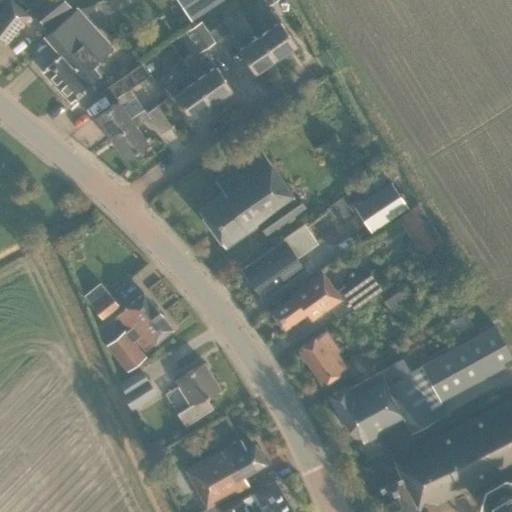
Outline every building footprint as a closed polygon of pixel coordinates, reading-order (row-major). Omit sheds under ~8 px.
[(0,36),(7,42),(29,14),(12,0),(9,0),(0,11),(0,36)] [(73,7),(66,0),(41,0),(31,8),(47,28),(73,7)] [(179,0),(192,19),(219,0),(179,0)] [(60,54),(42,70),(71,100),(89,84),(88,83),(99,74),(92,66),(113,46),(77,7),(63,19),(44,36),(60,54)] [(271,27),(259,35),(275,58),(296,43),(271,8),(262,14),(271,27)] [(201,20),(188,29),(201,49),(214,41),(201,20)] [(255,72),(275,58),(259,35),(247,43),(239,30),(230,36),(255,72)] [(207,71),(195,79),(211,102),(232,88),(207,52),(198,58),(207,71)] [(96,115),(110,136),(133,120),(130,116),(122,104),(135,95),(137,93),(132,85),(151,73),(142,60),(140,61),(141,62),(108,85),(118,99),(96,115)] [(190,116),(211,102),(195,79),(183,87),(174,75),(166,81),(190,116)] [(144,107),(130,116),(133,120),(110,136),(125,157),(147,141),(136,125),(149,116),(160,132),(171,125),(157,104),(149,110),(146,106),(144,108),(144,107)] [(258,146),(290,122),(283,114),(252,137),(258,146)] [(224,245),(258,221),(267,233),(306,205),(294,188),(290,191),(262,149),(237,165),(234,161),(227,166),(228,168),(214,178),(223,191),(198,209),(224,245)] [(395,183),(362,206),(367,214),(377,229),(410,207),(395,183)] [(425,253),(444,240),(441,236),(433,242),(415,214),(423,208),(418,201),(410,207),(411,207),(399,215),(425,253)] [(262,296),(286,279),(304,266),(297,256),(317,242),(304,222),(283,236),(284,238),(242,268),(262,296)] [(330,306),(336,314),(379,285),(371,272),(347,288),(344,283),(335,289),(322,271),(292,291),(294,293),(272,308),(285,327),(306,312),(311,319),(330,306)] [(388,307),(405,295),(395,281),(378,293),(388,307)] [(155,341),(172,327),(143,292),(126,305),(126,306),(117,313),(129,328),(126,330),(125,329),(105,344),(126,370),(146,355),(134,340),(136,338),(145,348),(154,341),(155,341)] [(101,317),(118,303),(110,293),(93,307),(101,317)] [(411,431),(447,412),(440,400),(511,360),(511,356),(494,324),(409,371),(402,358),(348,387),(346,385),(329,395),(349,430),(355,427),(363,442),(404,419),(411,431)] [(322,383),(349,365),(325,329),(298,348),(301,352),(299,355),(303,360),(306,360),(322,383)] [(205,396),(219,387),(203,361),(175,379),(191,404),(177,412),(185,424),(212,407),(205,396)] [(121,382),(126,391),(122,393),(131,407),(141,402),(143,406),(154,399),(152,395),(156,393),(141,369),(121,382)] [(450,499),(504,473),(511,468),(511,397),(392,458),(401,476),(379,488),(391,511),(440,511),(436,502),(448,496),(450,499)] [(243,473),(264,461),(254,444),(246,448),(240,438),(186,469),(206,506),(248,483),(243,473)] [(238,492),(219,502),(224,511),(230,511),(244,505),(247,511),(294,511),(275,479),(241,498),(238,492)] [(511,511),(511,485),(507,484),(507,483),(504,484),(493,490),(492,490),(490,493),(487,505),(486,505),(486,509),(487,509),(488,511),(511,511)]
